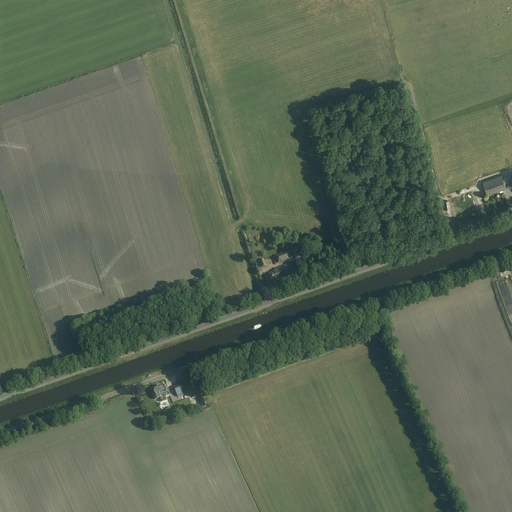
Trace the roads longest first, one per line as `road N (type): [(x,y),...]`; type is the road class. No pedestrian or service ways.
road 1 (unclassified): [(0,434),(511,254)]
road 2 (unclassified): [(0,397),(511,217)]
